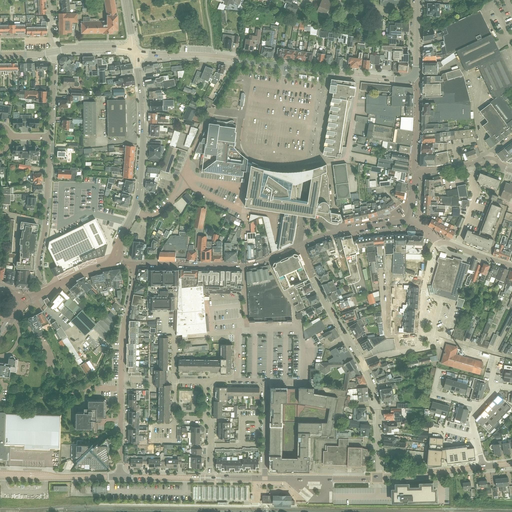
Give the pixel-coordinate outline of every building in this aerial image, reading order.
[(103,0),(106,15),(106,21),(99,21),(99,18),(90,19),(90,17),(83,17),(83,22),(81,22),(81,33),(103,33),(103,34),(113,33),(113,30),(117,30),(117,15),(114,0),(103,0)] [(295,13),(298,6),(291,3),(292,0),(291,0),(286,0),(285,2),(289,4),(286,10),(295,13)] [(331,9),(334,3),(327,0),(326,4),(321,1),(317,11),(326,15),(328,11),(329,12),(330,9),(331,9)] [(428,4),(428,15),(433,15),(433,16),(440,16),(440,10),(443,10),(443,8),(445,9),(445,8),(449,8),(449,4),(445,4),(428,4)] [(480,10),(445,27),(448,33),(443,35),(445,45),(447,54),(453,51),(456,50),(491,34),(480,10)] [(72,22),(77,22),(77,14),(59,14),(59,34),(67,34),(67,33),(72,33),(72,22)] [(409,32),(409,24),(402,23),(402,21),(398,21),(398,22),(391,22),(391,21),(388,21),(387,37),(390,38),(396,38),(397,34),(401,34),(401,31),(409,32)] [(440,37),(443,35),(448,33),(445,27),(441,29),(442,31),(439,33),(437,33),(437,29),(423,31),(423,41),(431,40),(431,39),(434,38),(435,38),(437,37),(440,37)] [(245,49),(253,50),(254,43),(255,44),(255,43),(259,44),(260,37),(261,29),(256,29),(255,36),(250,35),(249,39),(246,39),(245,49)] [(270,38),(267,57),(270,57),(270,56),(273,56),(274,48),(275,48),(275,45),(273,45),(274,35),(275,34),(276,31),(271,31),(271,32),(270,38)] [(485,140),(490,148),(511,131),(511,110),(500,95),(511,84),(511,77),(491,34),(456,50),(466,71),(478,65),(494,99),(490,102),(490,103),(480,111),(488,122),(482,126),(490,136),(485,140)] [(223,43),(225,43),(225,48),(231,48),(232,42),(234,42),(234,43),(238,43),(239,36),(235,35),(235,36),(232,35),(231,40),(229,40),(229,37),(229,36),(224,36),(223,36),(222,42),(223,43)] [(264,56),(267,57),(270,38),(267,37),(267,39),(267,41),(266,41),(265,47),(263,47),(262,55),(264,55),(264,56)] [(434,52),(434,49),(424,51),(424,56),(437,55),(438,55),(441,55),(445,54),(447,54),(445,45),(441,47),(442,52),(437,53),(436,52),(434,52)] [(398,51),(398,46),(396,46),(389,46),(382,46),(382,49),(383,49),(383,50),(387,50),(387,51),(391,51),(391,60),(398,61),(398,62),(408,62),(408,54),(405,54),(405,55),(402,55),(402,51),(398,51)] [(500,51),(511,77),(511,62),(505,49),(500,51)] [(317,62),(320,63),(319,64),(324,64),(324,63),(326,51),(319,50),(319,54),(318,54),(317,62)] [(361,67),(362,59),(363,53),(359,53),(359,59),(356,58),(355,68),(357,68),(358,68),(359,67),(361,67)] [(61,58),(76,73),(79,66),(76,65),(73,63),(71,65),(69,63),(74,58),(72,56),(67,57),(66,57),(62,57),(61,58)] [(63,69),(66,71),(67,71),(68,70),(70,71),(70,76),(75,76),(76,73),(61,58),(60,60),(59,63),(60,64),(59,64),(63,69)] [(407,72),(408,64),(393,61),(392,71),(407,72)] [(423,75),(424,75),(437,75),(437,68),(440,67),(444,65),(441,61),(437,62),(437,63),(422,63),(422,73),(423,75)] [(110,71),(115,71),(132,68),(131,64),(121,65),(121,62),(114,63),(115,66),(109,66),(110,71)] [(154,67),(159,67),(158,63),(153,64),(144,65),(145,72),(154,71),(154,67)] [(224,74),(224,72),(224,73),(225,72),(225,70),(226,66),(219,65),(218,73),(216,72),(214,76),(211,81),(211,82),(216,85),(220,79),(221,73),(224,74)] [(206,66),(201,78),(209,81),(209,80),(211,81),(214,76),(212,75),(213,72),(212,72),(213,69),(206,66)] [(441,82),(459,76),(463,75),(460,69),(443,74),(442,75),(442,76),(440,77),(423,76),(423,83),(427,83),(441,82)] [(199,76),(196,75),(193,83),(196,84),(197,82),(199,84),(201,80),(198,79),(199,76)] [(427,84),(423,84),(423,95),(439,95),(439,93),(444,93),(445,96),(445,97),(448,97),(448,102),(471,102),(464,75),(463,75),(459,76),(441,82),(427,83),(427,84)] [(160,77),(160,78),(145,80),(146,84),(157,82),(157,84),(160,83),(159,81),(162,80),(162,82),(163,82),(163,80),(165,80),(164,76),(160,77)] [(79,83),(78,81),(78,77),(73,77),(73,79),(63,78),(63,85),(74,85),(74,87),(78,87),(79,85),(79,83)] [(176,86),(174,80),(174,79),(165,80),(163,80),(163,82),(162,82),(162,80),(159,81),(160,83),(157,84),(157,82),(146,84),(147,89),(158,87),(164,85),(167,85),(168,87),(176,86)] [(323,155),(325,155),(341,157),(347,117),(348,112),(350,106),(351,101),(352,98),(350,98),(351,96),(353,96),(355,82),(350,81),(350,82),(344,81),(338,80),(332,79),(330,92),(336,93),(335,98),(333,98),(330,106),(331,106),(329,114),(330,114),(328,122),(329,122),(327,130),(325,138),(326,138),(324,146),(325,147),(323,155)] [(391,92),(392,85),(362,83),(361,90),(375,91),(376,91),(391,92)] [(391,93),(390,96),(405,97),(405,95),(407,96),(407,94),(414,95),(414,93),(413,93),(412,93),(413,87),(396,86),(394,86),(393,86),(392,92),(392,93),(392,94),(391,93)] [(36,102),(46,102),(46,91),(20,90),(20,93),(25,93),(24,99),(36,99),(36,102)] [(162,95),(162,90),(159,91),(156,91),(150,92),(151,98),(157,98),(157,97),(158,97),(158,99),(164,99),(164,98),(166,98),(165,94),(162,95)] [(366,94),(366,113),(377,115),(396,117),(396,116),(413,116),(414,95),(407,94),(407,96),(405,95),(405,97),(390,96),(388,96),(382,95),(382,96),(366,94)] [(67,101),(58,100),(58,103),(57,105),(57,106),(58,106),(58,107),(67,108),(68,104),(71,104),(71,101),(78,101),(79,96),(68,96),(67,101)] [(83,96),(83,135),(96,135),(96,102),(89,102),(89,96),(84,96),(83,96)] [(204,104),(206,105),(208,106),(208,107),(211,108),(214,101),(211,99),(204,96),(203,99),(204,100),(202,103),(204,104)] [(108,137),(126,136),(125,100),(107,100),(108,137)] [(163,101),(151,102),(151,111),(163,110),(163,106),(167,106),(173,106),(173,100),(163,100),(163,101)] [(199,103),(191,100),(189,106),(199,111),(200,109),(202,111),(204,107),(199,104),(199,103)] [(423,103),(422,124),(436,124),(436,122),(443,122),(443,120),(471,119),(471,102),(448,102),(423,103)] [(2,105),(1,118),(4,119),(4,118),(7,118),(7,112),(10,113),(11,106),(8,106),(8,105),(2,105)] [(197,110),(188,106),(186,111),(195,115),(197,110)] [(18,119),(13,119),(13,126),(14,126),(14,127),(19,127),(22,127),(22,122),(24,122),(24,115),(18,115),(18,119)] [(29,122),(29,127),(37,128),(37,126),(38,126),(38,119),(32,119),(32,115),(26,115),(26,122),(29,122)] [(356,115),(355,121),(368,123),(369,117),(356,115)] [(377,115),(375,124),(369,123),(369,124),(393,127),(392,128),(396,129),(396,126),(398,127),(398,128),(399,128),(412,130),(413,117),(401,117),(401,118),(396,117),(377,115)] [(65,130),(69,130),(69,128),(74,128),(74,124),(72,124),(73,120),(62,120),(62,123),(61,123),(61,128),(65,128),(65,130)] [(217,160),(215,161),(211,163),(207,165),(209,166),(204,169),(203,169),(202,171),(243,177),(244,171),(246,172),(247,172),(248,164),(252,165),(252,163),(248,161),(248,162),(247,161),(247,160),(244,157),(244,161),(228,159),(230,145),(235,146),(236,136),(235,136),(236,125),(233,124),(234,121),(233,121),(232,121),(230,121),(228,122),(227,122),(214,120),(214,122),(212,122),(211,125),(208,124),(208,131),(205,131),(195,152),(217,155),(217,157),(216,157),(216,159),(217,159),(217,160)] [(369,124),(367,138),(411,145),(413,130),(412,130),(399,128),(398,128),(398,127),(396,126),(396,129),(392,128),(393,127),(369,124)] [(422,135),(422,143),(439,141),(439,142),(448,141),(448,140),(450,140),(455,139),(476,136),(475,128),(454,131),(446,132),(440,132),(440,133),(422,135)] [(150,145),(150,151),(160,152),(161,142),(155,142),(151,142),(150,145)] [(410,153),(411,146),(388,142),(387,150),(410,153)] [(511,142),(504,148),(504,147),(497,153),(497,154),(502,161),(504,160),(510,163),(511,162),(511,158),(511,157),(511,155),(511,154),(511,153),(511,142)] [(437,153),(448,151),(448,143),(423,144),(422,144),(421,153),(425,153),(437,153)] [(19,146),(13,146),(13,147),(12,155),(13,155),(13,156),(18,156),(18,158),(24,158),(24,152),(21,152),(21,146),(19,146)] [(29,146),(29,152),(26,152),(26,158),(32,158),(32,156),(37,156),(37,155),(38,155),(38,148),(37,148),(37,146),(31,146),(29,146)] [(169,172),(177,149),(170,146),(162,170),(169,172)] [(466,153),(469,160),(477,157),(475,150),(466,153)] [(67,159),(67,156),(66,156),(66,151),(57,151),(57,157),(61,157),(61,159),(67,159)] [(160,161),(160,152),(150,151),(150,158),(154,158),(154,161),(160,161)] [(448,151),(437,153),(425,153),(421,153),(420,165),(436,165),(450,163),(448,151)] [(408,163),(410,156),(390,153),(389,154),(387,154),(387,158),(408,163)] [(410,163),(409,163),(391,160),(390,160),(379,158),(378,167),(408,173),(410,163)] [(250,176),(245,207),(285,213),(284,216),(283,217),(282,217),(282,218),(284,218),(279,249),(287,245),(290,244),(291,243),(292,242),(293,241),(293,240),(294,239),(294,237),(294,236),(296,223),(298,215),(301,215),(316,218),(316,215),(318,215),(319,216),(321,216),(323,217),(324,218),(326,219),(327,220),(328,222),(329,222),(331,223),(332,224),(333,224),(335,224),(336,224),(338,224),(338,223),(342,222),(341,214),(331,213),(331,209),(330,209),(330,210),(329,205),(330,205),(329,187),(328,188),(327,187),(327,186),(328,185),(328,184),(328,183),(328,182),(328,180),(328,179),(328,178),(328,177),(328,176),(327,175),(327,174),(326,173),(325,172),(327,172),(327,164),(323,166),(323,168),(321,168),(321,166),(317,168),(313,169),(308,201),(304,200),(300,200),(305,171),(300,171),(297,172),(292,172),(291,172),(290,177),(264,171),(265,169),(258,167),(258,164),(252,162),(252,163),(252,165),(248,164),(247,172),(251,172),(250,176)] [(354,221),(351,195),(346,163),(333,165),(337,199),(336,199),(337,207),(342,206),(342,208),(344,214),(345,223),(354,221)] [(58,170),(58,172),(56,172),(56,175),(58,175),(57,178),(70,178),(70,180),(76,181),(76,168),(70,168),(70,170),(58,170)] [(380,174),(379,174),(379,180),(386,179),(386,180),(387,185),(387,186),(391,185),(391,183),(393,183),(393,180),(398,181),(397,181),(407,183),(408,173),(381,168),(380,174)] [(34,182),(34,181),(35,184),(42,183),(41,181),(42,180),(41,173),(33,174),(33,173),(30,173),(31,177),(29,179),(30,180),(32,182),(34,182)] [(146,188),(146,189),(150,190),(149,191),(155,192),(157,183),(160,174),(159,174),(156,173),(154,183),(147,182),(147,184),(146,184),(145,185),(145,187),(146,188)] [(477,175),(480,187),(481,187),(481,188),(482,188),(482,187),(483,187),(484,184),(488,185),(487,186),(490,187),(491,186),(494,187),(494,189),(497,190),(501,180),(498,179),(498,178),(487,174),(487,175),(485,174),(484,173),(477,175)] [(425,179),(425,188),(435,189),(435,187),(442,186),(441,181),(440,176),(433,178),(433,179),(425,179)] [(396,186),(395,190),(406,192),(407,183),(397,181),(398,181),(393,180),(392,185),(396,186)] [(511,185),(506,183),(501,197),(509,200),(510,197),(511,197),(511,185)] [(131,193),(132,188),(118,184),(117,187),(124,189),(123,191),(131,193)] [(446,191),(447,196),(468,197),(465,185),(458,186),(458,189),(446,191)] [(392,194),(392,196),(394,196),(394,197),(396,198),(399,199),(399,201),(401,202),(402,203),(404,200),(405,193),(406,192),(395,190),(391,191),(391,194),(392,194)] [(36,198),(30,197),(30,195),(23,195),(23,200),(27,201),(27,205),(30,205),(30,208),(34,209),(34,205),(35,205),(36,198)] [(351,195),(354,221),(361,219),(359,200),(359,198),(358,198),(358,195),(351,195)] [(384,213),(391,211),(382,198),(381,196),(380,195),(378,196),(378,197),(384,213)] [(459,206),(459,197),(435,196),(425,195),(424,204),(449,206),(449,205),(452,206),(459,206)] [(397,206),(393,200),(392,200),(389,196),(387,198),(386,196),(382,198),(391,211),(397,206)] [(376,203),(377,215),(384,213),(378,197),(380,203),(378,204),(377,201),(376,202),(376,203)] [(119,209),(120,205),(127,207),(128,205),(129,204),(129,202),(115,198),(114,202),(117,202),(119,203),(119,205),(117,205),(116,208),(119,209)] [(360,200),(359,200),(361,219),(369,218),(367,202),(363,203),(361,203),(361,201),(360,201),(360,200)] [(367,202),(369,218),(377,215),(376,203),(374,204),(374,208),(368,208),(367,202)] [(491,235),(502,207),(490,203),(480,231),(491,235)] [(439,215),(439,212),(445,212),(445,209),(448,209),(449,206),(424,204),(423,214),(439,215)] [(196,212),(194,222),(193,226),(203,228),(207,209),(197,207),(196,212)] [(460,216),(456,226),(461,228),(465,219),(460,216)] [(428,226),(434,229),(440,218),(437,217),(435,221),(432,219),(428,226)] [(442,225),(440,224),(441,222),(443,220),(440,218),(434,229),(440,232),(444,223),(443,223),(442,225)] [(8,220),(6,254),(12,254),(14,221),(8,220)] [(509,226),(509,225),(510,222),(504,220),(502,226),(508,228),(509,226)] [(48,242),(46,249),(55,267),(50,269),(54,277),(59,274),(86,260),(104,255),(106,244),(96,223),(91,221),(48,242)] [(36,241),(32,240),(33,238),(34,237),(36,238),(37,233),(33,232),(33,230),(34,229),(37,230),(37,225),(21,222),(20,228),(22,228),(21,228),(21,226),(24,226),(22,239),(20,238),(20,240),(20,243),(20,242),(20,244),(22,244),(21,264),(17,264),(18,262),(19,262),(17,262),(17,268),(33,269),(33,263),(33,264),(31,264),(30,263),(30,261),(33,261),(34,256),(31,256),(31,255),(31,253),(34,253),(35,248),(33,248),(32,247),(32,245),(35,245),(35,244),(33,244),(34,241),(35,241),(36,241)] [(440,232),(446,235),(451,224),(449,223),(448,224),(445,222),(445,224),(444,223),(440,232)] [(455,232),(452,230),(454,226),(451,224),(446,235),(452,238),(455,232)] [(242,228),(239,226),(236,232),(231,242),(231,243),(239,243),(242,228)] [(225,243),(225,261),(231,261),(231,251),(231,242),(236,232),(231,230),(225,243)] [(490,250),(494,240),(489,238),(489,239),(472,233),(472,231),(468,230),(464,240),(466,241),(466,243),(486,250),(487,249),(490,250)] [(158,242),(162,235),(157,232),(156,232),(154,231),(153,234),(150,238),(153,240),(151,243),(152,243),(152,247),(148,247),(148,253),(157,253),(157,247),(156,247),(156,244),(158,242)] [(405,281),(411,281),(420,281),(421,249),(423,249),(423,236),(415,236),(415,231),(407,231),(407,235),(406,235),(405,274),(405,281)] [(248,260),(255,259),(255,255),(258,254),(256,239),(256,232),(251,233),(247,233),(248,241),(244,241),(244,260),(248,260)] [(145,249),(145,248),(146,248),(147,244),(144,244),(144,243),(138,242),(139,235),(135,234),(134,241),(132,258),(142,260),(144,249),(145,249)] [(188,236),(171,235),(161,249),(161,252),(160,252),(159,260),(176,261),(176,258),(185,259),(185,261),(187,261),(187,258),(185,258),(188,245),(188,236)] [(341,237),(345,254),(350,275),(344,277),(348,285),(351,284),(354,283),(359,281),(361,279),(356,261),(357,261),(357,258),(357,255),(352,235),(341,237)] [(394,235),(384,236),(385,255),(393,254),(394,235)] [(393,274),(405,274),(406,235),(394,235),(393,254),(393,274)] [(503,235),(500,244),(500,245),(496,244),(495,247),(492,256),(498,257),(502,245),(503,245),(506,236),(503,235)] [(199,236),(198,249),(200,249),(200,261),(205,261),(209,261),(212,261),(212,249),(212,242),(206,242),(206,236),(199,236)] [(383,263),(383,268),(385,268),(384,236),(373,237),(377,269),(379,268),(378,263),(383,263)] [(507,246),(506,246),(508,237),(506,236),(503,245),(502,245),(498,257),(503,259),(507,246)] [(340,255),(345,254),(341,237),(335,238),(340,255)] [(378,281),(377,269),(373,237),(365,239),(366,246),(369,262),(371,262),(373,281),(378,281)] [(262,242),(261,238),(256,239),(258,254),(255,255),(255,259),(264,257),(262,246),(262,243),(262,242)] [(332,239),(326,241),(330,252),(330,251),(335,250),(332,239)] [(356,240),(359,250),(360,249),(360,247),(366,246),(365,239),(356,240)] [(213,241),(213,251),(222,251),(222,242),(221,241),(218,241),(213,241)] [(330,252),(326,241),(321,242),(322,247),(323,251),(325,257),(328,256),(327,253),(330,252)] [(317,244),(320,252),(323,262),(325,261),(325,262),(326,261),(327,262),(327,261),(330,260),(329,256),(325,257),(323,251),(322,247),(321,242),(317,244)] [(511,250),(511,244),(508,243),(507,246),(503,259),(509,261),(511,250)] [(187,258),(187,261),(197,261),(197,253),(196,251),(195,251),(195,250),(194,250),(194,245),(189,245),(187,256),(187,258)] [(314,266),(323,262),(321,257),(320,254),(316,245),(307,248),(311,258),(312,261),(314,266)] [(213,251),(213,255),(213,261),(214,262),(215,262),(216,262),(217,262),(218,262),(219,262),(221,262),(222,262),(222,251),(213,251),(213,252),(213,251)] [(298,302),(299,304),(295,306),(297,312),(305,308),(297,288),(305,284),(304,281),(309,279),(299,254),(296,253),(274,263),(273,266),(285,290),(288,289),(289,290),(288,291),(289,293),(294,291),(298,302)] [(462,260),(455,258),(454,260),(447,258),(447,260),(440,258),(434,279),(432,285),(432,286),(429,287),(430,293),(434,292),(434,294),(439,295),(457,301),(465,274),(467,275),(470,264),(462,262),(462,260)] [(478,260),(473,259),(469,270),(473,271),(472,273),(470,273),(469,275),(468,276),(466,281),(470,282),(471,280),(478,260)] [(325,272),(324,271),(326,270),(324,268),(323,268),(321,263),(323,262),(314,266),(318,275),(325,272)] [(12,285),(15,271),(13,271),(14,266),(11,265),(11,264),(10,264),(10,263),(9,263),(8,263),(7,263),(6,264),(3,281),(3,282),(12,285)] [(480,280),(484,282),(486,275),(487,275),(489,271),(488,271),(490,266),(483,263),(480,272),(482,273),(480,280)] [(481,265),(477,264),(474,271),(474,273),(471,280),(475,282),(481,265)] [(250,323),(249,323),(282,322),(281,300),(273,300),(273,281),(276,281),(273,275),(270,275),(268,269),(271,268),(270,265),(247,270),(250,323)] [(490,281),(494,282),(499,267),(492,265),(487,280),(489,281),(490,281)] [(501,289),(508,270),(501,268),(496,279),(500,280),(497,287),(501,289)] [(120,304),(120,298),(122,297),(121,290),(119,290),(119,288),(119,284),(122,284),(121,276),(120,275),(119,269),(113,270),(114,280),(115,280),(116,292),(117,292),(117,298),(118,301),(120,304)] [(148,280),(148,269),(139,269),(138,278),(140,278),(139,282),(148,282),(148,280)] [(179,270),(149,270),(147,309),(175,309),(178,309),(179,277),(179,270)] [(178,309),(183,310),(187,310),(185,288),(198,286),(198,270),(181,270),(181,277),(179,277),(178,309)] [(218,270),(198,270),(198,286),(203,285),(203,286),(204,295),(206,295),(206,294),(231,294),(231,291),(242,291),(242,288),(243,288),(243,285),(241,285),(241,274),(240,272),(218,272),(218,270)] [(502,292),(500,296),(504,297),(506,293),(507,290),(508,290),(510,287),(510,286),(510,285),(511,280),(511,270),(510,270),(508,279),(506,284),(507,284),(504,292),(502,292)] [(29,281),(30,271),(17,271),(16,287),(29,288),(29,281)] [(103,273),(104,278),(107,288),(112,287),(111,281),(110,278),(109,271),(103,272),(103,273)] [(87,281),(96,289),(95,290),(97,288),(98,291),(100,290),(101,294),(108,292),(107,288),(104,278),(103,272),(91,276),(92,279),(88,280),(87,281)] [(329,280),(334,278),(333,275),(332,275),(331,273),(330,274),(331,276),(329,276),(329,275),(327,272),(318,275),(322,283),(329,280)] [(96,295),(96,294),(98,292),(95,290),(93,287),(87,281),(84,277),(76,281),(86,292),(91,288),(92,289),(91,290),(96,295)] [(276,281),(273,281),(273,300),(281,300),(286,299),(276,281)] [(323,285),(325,289),(335,285),(333,281),(323,285)] [(80,298),(85,293),(77,283),(76,283),(75,283),(73,284),(73,285),(73,286),(69,290),(71,291),(67,295),(69,297),(85,313),(89,309),(81,300),(78,296),(80,298)] [(306,293),(314,289),(311,283),(302,287),(303,290),(302,291),(304,295),(306,294),(306,293)] [(143,293),(144,286),(140,285),(140,286),(136,286),(135,292),(143,293)] [(183,310),(178,309),(177,331),(177,335),(176,335),(207,332),(207,328),(207,323),(206,323),(205,310),(206,309),(205,306),(203,286),(203,285),(198,286),(185,288),(187,310),(183,310)] [(327,294),(340,289),(340,288),(341,288),(340,286),(336,287),(335,285),(325,289),(327,294)] [(341,291),(340,289),(327,294),(331,302),(339,298),(338,296),(337,293),(341,291)] [(92,328),(109,345),(110,343),(111,339),(96,324),(96,323),(85,313),(69,297),(67,295),(62,290),(60,293),(59,293),(51,302),(52,303),(49,307),(52,310),(53,310),(55,312),(57,312),(60,308),(61,310),(59,311),(57,313),(60,316),(62,314),(70,321),(84,336),(92,328)] [(374,297),(373,293),(366,295),(369,305),(375,303),(374,297)] [(311,306),(320,302),(316,294),(308,298),(303,300),(304,303),(306,302),(306,301),(308,300),(311,306)] [(132,309),(142,311),(143,311),(144,308),(145,308),(146,305),(144,304),(145,302),(144,302),(144,299),(147,300),(148,296),(144,295),(144,296),(134,295),(132,309)] [(337,302),(336,303),(337,306),(339,306),(341,310),(351,307),(351,306),(355,305),(353,301),(349,302),(348,298),(343,300),(341,300),(337,302)] [(282,322),(292,322),(291,306),(286,299),(281,300),(282,322)] [(309,316),(315,313),(314,312),(316,311),(317,314),(322,312),(321,310),(324,308),(320,303),(313,306),(314,308),(313,309),(312,307),(305,310),(309,316)] [(347,322),(359,318),(356,309),(342,313),(344,317),(343,317),(344,318),(345,318),(344,319),(345,321),(346,322),(347,322)] [(41,326),(42,326),(43,327),(49,324),(45,315),(44,315),(42,311),(36,315),(41,326)] [(96,323),(108,336),(112,333),(110,331),(114,327),(111,325),(115,321),(113,319),(109,315),(107,313),(96,323)] [(34,336),(37,334),(38,337),(45,334),(42,328),(43,327),(42,326),(41,326),(36,315),(28,318),(29,320),(28,320),(34,336)] [(493,316),(490,315),(480,338),(478,343),(477,345),(482,347),(485,340),(488,333),(493,319),(492,319),(493,316)] [(304,326),(304,330),(321,320),(319,317),(311,322),(307,324),(304,326)] [(353,333),(363,326),(365,325),(361,319),(357,320),(354,322),(355,324),(350,327),(353,333)] [(326,328),(321,320),(304,330),(305,336),(306,336),(308,339),(316,334),(322,330),(326,328)] [(60,327),(56,321),(51,323),(55,329),(60,327)] [(464,337),(470,339),(474,328),(470,327),(472,323),(470,322),(464,337)] [(364,327),(363,326),(353,333),(356,338),(362,335),(363,337),(366,335),(365,333),(364,333),(361,329),(364,327)] [(335,328),(324,334),(322,330),(316,334),(320,340),(324,337),(325,339),(328,337),(331,341),(340,336),(335,328)] [(68,337),(63,330),(58,333),(78,365),(83,362),(67,337),(68,337)] [(498,335),(494,333),(489,344),(493,346),(498,335)] [(90,336),(86,339),(96,349),(93,351),(96,354),(102,348),(90,336)] [(373,347),(386,339),(384,336),(368,338),(359,343),(364,351),(367,349),(368,351),(374,348),(373,347)] [(232,373),(233,345),(221,344),(221,360),(179,359),(179,371),(221,371),(221,373),(232,373)] [(480,374),(483,362),(455,355),(457,347),(447,344),(445,352),(441,363),(480,374)] [(343,365),(353,359),(344,345),(338,349),(337,347),(331,351),(335,357),(329,361),(329,362),(341,362),(343,365)] [(10,371),(16,372),(18,360),(15,359),(15,358),(14,357),(13,356),(12,356),(11,356),(10,356),(10,357),(9,357),(9,358),(8,364),(0,362),(0,375),(9,377),(10,371)] [(341,362),(316,363),(316,369),(320,369),(320,371),(325,375),(331,371),(331,367),(342,367),(346,374),(343,390),(348,391),(350,379),(351,379),(357,376),(361,374),(357,368),(358,367),(357,366),(358,366),(356,363),(356,364),(353,359),(343,365),(341,362)] [(369,365),(372,370),(383,365),(384,367),(386,366),(387,368),(389,367),(391,367),(390,364),(387,364),(386,362),(381,364),(380,360),(369,365)] [(86,362),(81,365),(86,373),(91,370),(86,362)] [(372,370),(376,378),(387,373),(385,374),(383,370),(387,368),(386,366),(384,367),(383,365),(372,370)] [(135,372),(135,375),(141,375),(141,372),(139,372),(139,371),(138,372),(138,366),(136,366),(127,366),(127,367),(129,367),(129,370),(128,369),(129,369),(129,372),(135,372)] [(299,388),(271,387),(270,471),(310,471),(310,463),(310,461),(314,461),(314,437),(336,437),(336,429),(336,422),(342,422),(342,420),(343,415),(348,391),(343,390),(316,385),(316,367),(311,367),(310,387),(299,387),(299,388)] [(504,380),(510,381),(511,372),(511,370),(504,368),(502,375),(505,376),(504,380)] [(165,370),(156,370),(156,387),(159,387),(159,421),(170,422),(170,415),(172,415),(172,412),(170,412),(171,401),(172,401),(172,399),(171,399),(171,388),(172,388),(172,385),(165,385),(165,370)] [(385,382),(390,381),(390,382),(395,381),(395,382),(402,380),(401,378),(393,379),(393,377),(389,379),(387,373),(376,378),(379,383),(384,381),(385,382)] [(355,383),(367,383),(363,375),(357,376),(357,378),(355,378),(355,379),(357,382),(355,383)] [(449,390),(452,380),(446,378),(443,388),(449,390)] [(473,389),(484,392),(486,384),(480,382),(480,380),(474,378),(473,381),(475,381),(473,389)] [(349,384),(345,406),(350,407),(351,400),(358,399),(358,401),(359,401),(369,400),(367,387),(367,383),(349,384)] [(381,389),(382,396),(393,394),(392,388),(395,387),(394,383),(387,384),(387,388),(381,389)] [(468,384),(462,383),(459,392),(465,394),(468,384)] [(216,401),(222,401),(223,402),(227,402),(227,395),(227,387),(216,387),(216,401)] [(481,399),(484,392),(473,389),(470,399),(475,400),(476,398),(481,399)] [(140,395),(140,391),(132,391),(132,394),(129,394),(129,396),(128,396),(128,400),(137,400),(137,395),(140,395)] [(392,400),(394,399),(397,399),(396,394),(393,394),(382,396),(382,401),(385,401),(386,405),(393,404),(392,400)] [(498,396),(493,401),(499,406),(506,412),(511,407),(507,404),(504,406),(501,404),(503,401),(498,396)] [(106,418),(106,401),(105,401),(105,400),(90,400),(90,401),(88,401),(88,408),(87,408),(85,410),(85,412),(77,412),(77,413),(76,413),(76,428),(77,428),(77,429),(92,430),(92,428),(94,428),(94,421),(95,421),(97,419),(97,418),(106,418)] [(132,406),(132,409),(140,409),(140,405),(137,405),(137,400),(128,400),(128,404),(129,404),(129,406),(132,406)] [(430,411),(435,412),(438,403),(433,401),(430,411)] [(493,401),(489,406),(495,411),(498,413),(502,417),(506,412),(502,409),(500,411),(497,409),(499,406),(493,401)] [(441,414),(443,404),(438,403),(435,412),(441,414)] [(449,406),(443,404),(441,414),(446,415),(449,406)] [(464,405),(458,404),(457,407),(456,407),(455,413),(456,413),(467,416),(468,410),(463,409),(464,405)] [(489,406),(485,411),(490,416),(498,422),(502,417),(498,413),(496,416),(493,413),(495,411),(489,406)] [(399,417),(399,412),(402,412),(401,409),(391,408),(391,413),(384,413),(384,414),(383,414),(383,416),(384,417),(385,418),(385,420),(390,420),(394,420),(394,421),(395,421),(404,422),(404,417),(399,417)] [(127,417),(136,418),(137,412),(140,412),(140,409),(132,409),(132,412),(129,412),(129,414),(127,414),(127,417)] [(485,411),(480,416),(486,420),(489,423),(494,427),(499,422),(498,422),(493,418),(491,420),(488,418),(490,416),(485,411)] [(8,445),(10,445),(15,445),(15,446),(55,447),(55,449),(60,449),(61,414),(0,412),(0,459),(9,460),(9,453),(7,453),(8,445)] [(465,421),(467,416),(456,413),(454,422),(459,423),(460,420),(465,421)] [(361,431),(360,436),(364,437),(369,438),(369,437),(368,437),(369,431),(370,431),(370,425),(361,424),(361,425),(359,424),(359,423),(360,421),(357,421),(352,420),(352,419),(345,418),(345,416),(343,415),(342,420),(347,421),(346,423),(350,424),(350,426),(358,428),(358,427),(359,427),(359,429),(359,430),(361,431)] [(480,416),(476,420),(490,432),(494,427),(489,423),(487,425),(484,423),(486,420),(480,416)] [(132,426),(139,426),(139,423),(136,423),(136,418),(127,417),(127,421),(129,422),(129,424),(132,424),(132,426)] [(139,426),(132,426),(132,429),(129,429),(129,432),(128,431),(128,435),(136,435),(139,435),(139,430),(139,426)] [(336,438),(336,439),(338,439),(339,436),(353,437),(353,436),(353,431),(350,430),(336,429),(336,438)] [(139,440),(142,440),(142,435),(139,435),(136,435),(128,435),(127,439),(129,439),(129,441),(132,441),(132,444),(139,444),(139,440)] [(427,463),(427,465),(441,465),(441,461),(444,461),(444,458),(446,458),(447,463),(476,460),(474,447),(467,448),(467,444),(445,447),(445,449),(442,449),(443,447),(443,438),(430,437),(428,460),(427,463)] [(96,442),(95,442),(90,447),(88,446),(90,445),(72,444),(71,460),(76,460),(77,461),(77,460),(78,462),(76,464),(77,465),(77,464),(80,467),(78,468),(105,468),(105,467),(107,469),(109,466),(108,465),(108,464),(109,464),(110,441),(107,438),(99,446),(98,444),(95,447),(93,445),(96,442)] [(507,440),(507,441),(502,441),(503,443),(503,447),(504,453),(506,453),(507,453),(507,454),(508,454),(508,455),(509,455),(510,455),(510,454),(511,454),(511,453),(511,452),(510,448),(510,449),(510,446),(511,445),(511,439),(507,440)] [(395,443),(384,442),(384,447),(396,449),(396,445),(399,445),(399,442),(399,441),(397,441),(397,442),(395,442),(395,443)] [(500,447),(503,447),(503,443),(502,441),(497,442),(497,444),(493,445),(493,444),(492,445),(491,445),(490,446),(490,447),(491,448),(491,449),(493,449),(494,449),(495,455),(497,454),(497,455),(498,456),(499,456),(500,456),(501,456),(501,455),(502,454),(502,453),(501,450),(500,450),(500,447)] [(192,445),(190,445),(190,448),(192,448),(192,454),(200,454),(202,454),(202,448),(198,448),(198,445),(192,445)] [(365,465),(368,450),(363,449),(363,447),(327,446),(327,452),(324,452),(324,464),(351,465),(351,466),(361,466),(361,465),(365,465)] [(192,457),(192,462),(192,463),(202,463),(202,457),(200,457),(200,454),(192,454),(193,454),(193,457),(192,457)] [(133,455),(133,456),(128,456),(128,463),(131,463),(131,466),(133,466),(133,467),(137,468),(137,466),(137,459),(137,455),(136,455),(133,455)] [(143,463),(146,463),(146,456),(142,456),(142,459),(137,459),(137,466),(143,466),(143,463)] [(149,463),(149,467),(155,467),(155,459),(150,459),(150,456),(146,456),(146,463),(149,463)] [(164,456),(155,456),(155,459),(155,467),(161,467),(161,464),(164,464),(164,456)] [(167,467),(173,467),(173,459),(168,459),(168,456),(164,456),(164,464),(167,464),(167,467)] [(179,464),(182,464),(182,456),(178,456),(178,459),(173,459),(173,467),(179,467),(179,464)] [(487,494),(492,493),(490,484),(487,484),(487,480),(479,481),(479,483),(476,484),(477,489),(480,489),(480,487),(486,487),(487,494)] [(393,502),(433,501),(436,501),(436,489),(432,490),(432,484),(421,484),(421,486),(408,486),(408,485),(396,485),(397,490),(393,491),(393,502)] [(295,505),(295,501),(291,501),(291,496),(285,496),(285,494),(280,494),(280,496),(263,496),(263,503),(291,503),(291,505),(295,505)]
